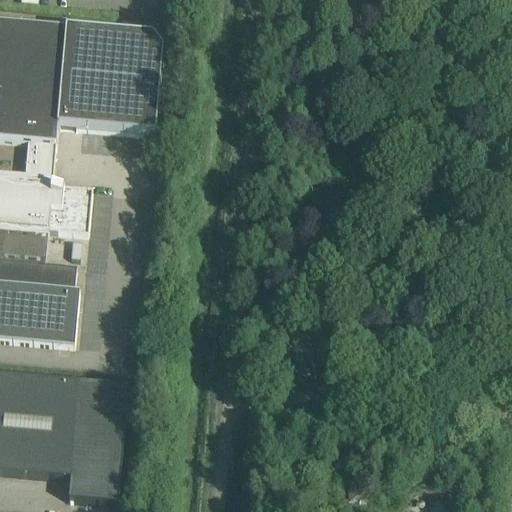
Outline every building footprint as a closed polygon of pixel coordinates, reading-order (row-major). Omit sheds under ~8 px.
[(119,22),(119,33),(170,33),(170,22),(119,22)] [(0,231),(5,232),(88,240),(92,194),(64,192),(52,191),(58,131),(155,140),(162,62),(164,41),(152,40),(67,33),(0,26),(0,231)] [(0,344),(74,351),(79,296),(74,295),(76,271),(42,268),(2,264),(3,253),(5,232),(0,231),(0,344)] [(0,478),(72,485),(70,504),(117,508),(127,392),(0,380),(0,478)] [(349,480),(347,501),(367,502),(368,481),(349,480)]
